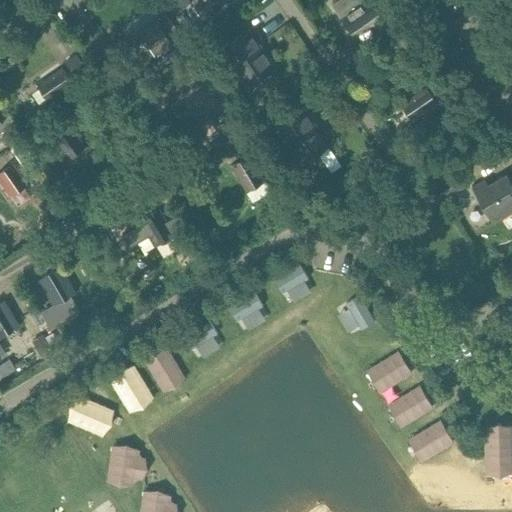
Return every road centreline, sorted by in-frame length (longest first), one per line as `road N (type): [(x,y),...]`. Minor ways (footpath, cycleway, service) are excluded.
road 1 (residential): [(511,299),(441,335),(425,328),(373,253),(346,237),(287,238),(0,407)]
road 2 (residential): [(0,274),(176,165),(68,4)]
road 3 (residential): [(390,152),(284,0)]
